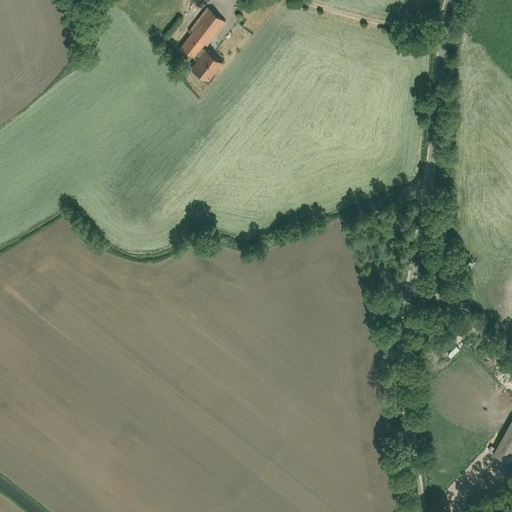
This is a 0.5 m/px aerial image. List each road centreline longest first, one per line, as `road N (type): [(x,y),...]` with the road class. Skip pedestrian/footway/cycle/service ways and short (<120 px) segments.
road 1 (unclassified): [(421,511),(403,360),(449,0)]
road 2 (track): [(440,33),(295,0)]
